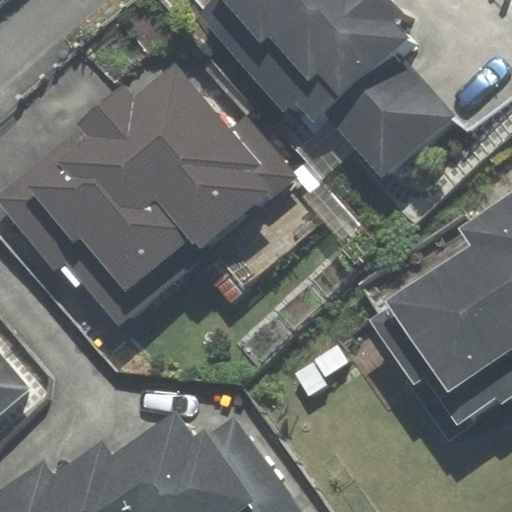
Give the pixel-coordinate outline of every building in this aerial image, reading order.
[(340,123),(350,114),(409,174),(470,114),(412,54),(435,31),(404,0),(228,0),(224,4),(231,10),(219,21),(310,115),(321,104),(340,123)] [(175,66),(91,135),(11,202),(121,335),(202,268),(286,199),(301,186),(200,66),(185,78),(175,66)] [(511,208),(484,228),(495,244),(389,315),(430,375),(416,384),(457,444),(504,412),(511,406),(511,208)] [(0,434),(49,390),(0,336),(0,434)] [(315,511),(244,412),(214,434),(195,408),(135,451),(127,440),(75,477),(64,462),(0,507),(0,510),(1,511),(315,511)]
